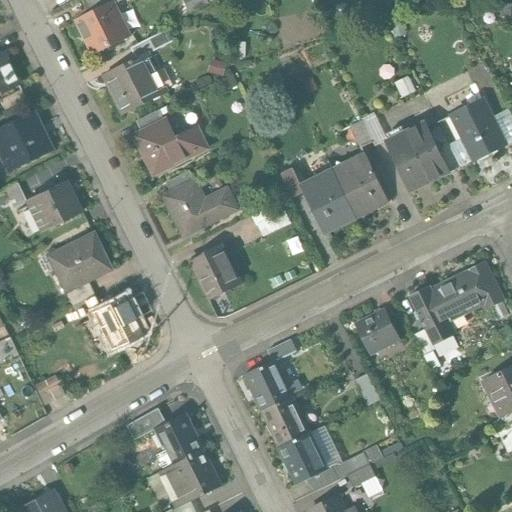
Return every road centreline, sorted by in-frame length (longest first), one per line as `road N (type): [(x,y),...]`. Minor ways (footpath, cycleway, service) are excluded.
road 1 (residential): [(24,0),(199,353)]
road 2 (residential): [(199,353),(492,212)]
road 3 (residential): [(0,464),(199,353)]
road 4 (residential): [(199,353),(277,511)]
